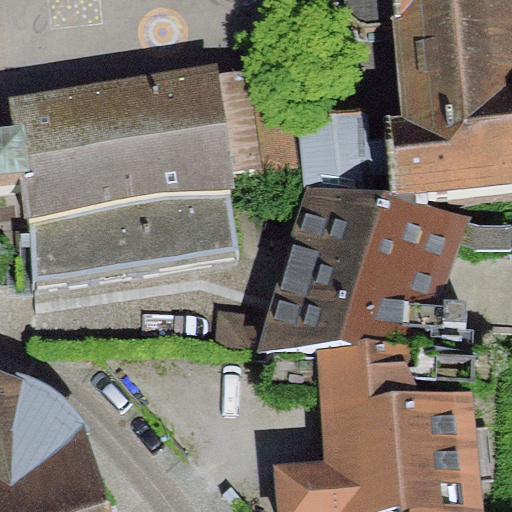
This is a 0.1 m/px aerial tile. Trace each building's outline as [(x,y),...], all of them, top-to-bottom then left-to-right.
[(511,0),(346,0),(348,20),(366,34),(396,31),(405,137),(393,139),(391,133),(383,135),(385,148),(370,150),(365,124),(368,119),(367,113),(362,114),(358,117),(310,122),(307,118),(300,118),(301,123),(304,127),(308,201),(318,203),(429,220),(429,209),(511,201),(511,0)] [(0,197),(28,193),(34,230),(176,203),(231,203),(229,181),(296,172),(290,118),(285,77),(0,121),(0,197)] [(34,230),(36,292),(240,262),(231,203),(176,203),(34,230)] [(464,225),(429,220),(318,203),(279,324),(269,363),(327,362),(415,362),(464,225)] [(469,319),(448,317),(446,340),(468,342),(469,319)] [(269,363),(279,324),(243,323),(237,363),(269,363)] [(415,362),(327,362),(333,478),(278,481),(282,511),(478,511),(473,470),(477,467),(470,406),(455,409),(454,412),(420,416),(406,390),(415,362)] [(60,417),(44,406),(26,395),(28,391),(11,381),(6,389),(0,388),(0,511),(107,511),(88,450),(73,429),(60,417)]
